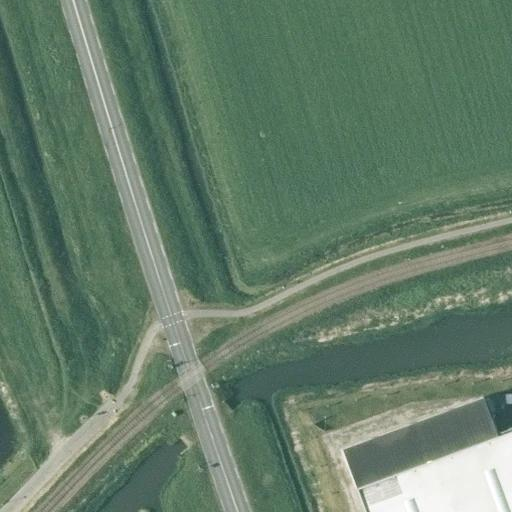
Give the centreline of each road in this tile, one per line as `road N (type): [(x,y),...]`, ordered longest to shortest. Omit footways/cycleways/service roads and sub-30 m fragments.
road 1 (primary): [(238,511),(75,0)]
road 2 (unclassified): [(10,511),(108,411)]
